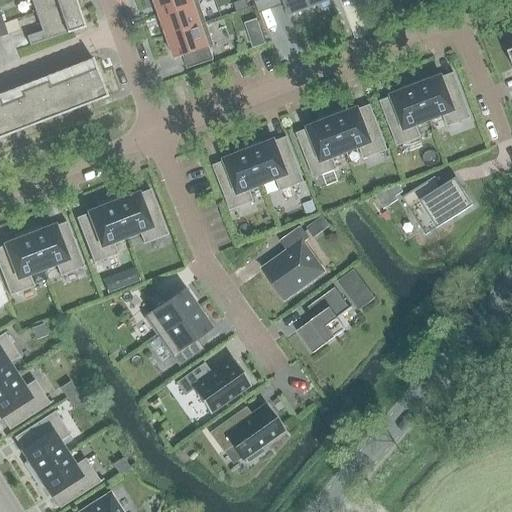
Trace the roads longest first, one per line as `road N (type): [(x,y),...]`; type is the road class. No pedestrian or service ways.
road 1 (residential): [(154,132),(506,0)]
road 2 (residential): [(300,400),(208,269),(154,132)]
road 3 (secondary): [(320,511),(511,290)]
road 4 (residential): [(0,195),(154,132)]
road 5 (residential): [(0,79),(121,33)]
